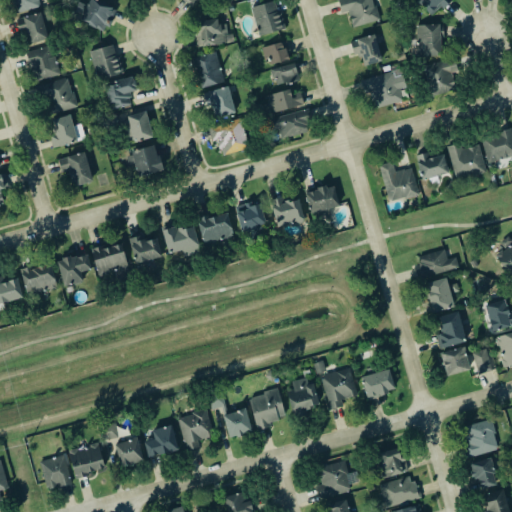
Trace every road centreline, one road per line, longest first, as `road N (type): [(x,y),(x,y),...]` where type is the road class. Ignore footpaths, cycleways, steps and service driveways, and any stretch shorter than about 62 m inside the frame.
road 1 (residential): [(302,0),(452,511)]
road 2 (residential): [(511,96),(0,242)]
road 3 (residential): [(83,511),(511,388)]
road 4 (residential): [(49,228),(0,71)]
road 5 (residential): [(195,188),(154,39)]
